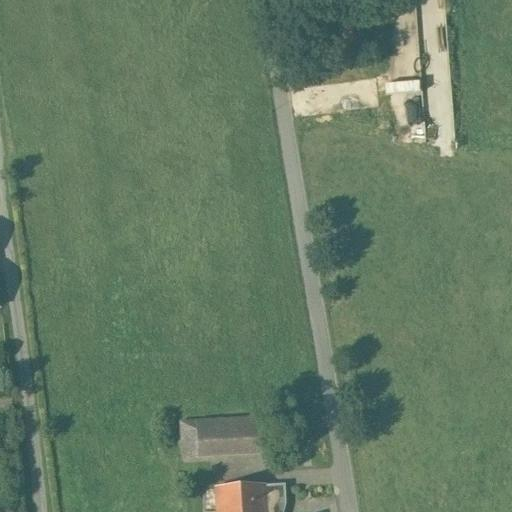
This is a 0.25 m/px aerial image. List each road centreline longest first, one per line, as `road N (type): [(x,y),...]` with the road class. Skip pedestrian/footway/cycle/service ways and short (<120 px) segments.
road 1 (residential): [(346,511),(261,0)]
road 2 (residential): [(0,175),(41,511)]
